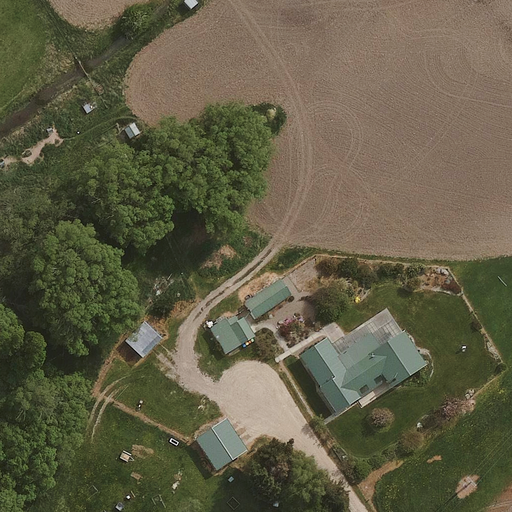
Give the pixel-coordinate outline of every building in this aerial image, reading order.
[(275,279),(242,301),(257,323),(290,301),(275,279)] [(232,307),(206,323),(225,354),(251,338),(232,307)] [(160,339),(141,317),(118,337),(138,359),(160,339)] [(326,327),(279,360),(325,425),(387,382),(392,389),(424,367),(393,322),(346,355),(326,327)] [(224,416),(192,434),(213,471),(245,452),(224,416)]
